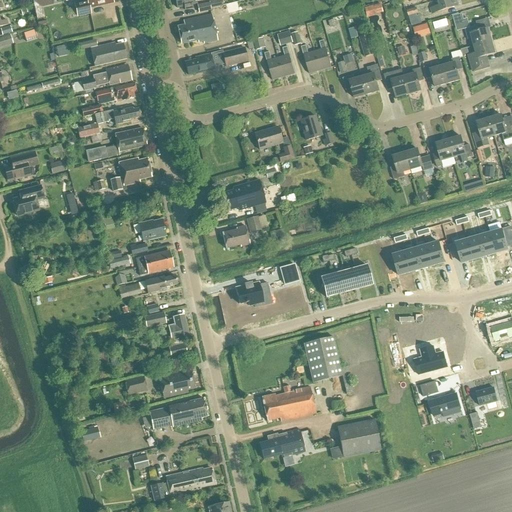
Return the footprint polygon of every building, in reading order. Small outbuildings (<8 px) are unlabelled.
[(43,0),(33,2),(37,20),(44,18),(41,8),(53,5),(51,0),(43,0)] [(86,0),(87,1),(74,4),(77,17),(90,15),(89,9),(97,7),(99,7),(101,7),(103,6),(112,3),(112,2),(112,0),(86,0)] [(201,0),(174,0),(177,8),(184,6),(185,11),(193,9),(192,6),(196,5),(195,5),(196,5),(196,1),(201,0)] [(211,9),(215,8),(223,6),(221,0),(219,0),(209,2),(209,3),(197,6),(199,14),(211,11),(211,9)] [(456,0),(442,0),(438,1),(440,6),(430,9),(432,15),(458,7),(456,0)] [(375,16),(373,7),(365,9),(368,18),(375,16)] [(417,8),(407,11),(411,27),(422,24),(420,16),(417,17),(416,15),(418,14),(417,8)] [(215,30),(212,16),(183,22),(184,27),(178,28),(181,45),(192,43),(196,43),(197,42),(198,42),(198,44),(203,42),(204,44),(218,41),(216,34),(218,34),(217,30),(215,30)] [(445,18),(431,23),(435,34),(449,28),(445,18)] [(412,27),(415,38),(430,33),(427,23),(412,27)] [(10,27),(1,29),(2,36),(12,33),(10,27)] [(472,39),(474,47),(491,42),(488,29),(478,32),(477,27),(465,30),(468,40),(472,39)] [(34,31),(24,34),(25,40),(36,37),(34,31)] [(349,32),(352,40),(358,39),(356,31),(349,32)] [(278,36),(282,47),(293,43),(290,32),(278,36)] [(292,34),(295,46),(301,44),(298,33),(292,34)] [(0,38),(0,48),(13,44),(10,36),(0,38)] [(369,36),(359,39),(364,58),(375,55),(369,36)] [(253,42),(256,51),(266,48),(263,39),(253,42)] [(95,40),(78,44),(79,51),(97,47),(95,40)] [(322,51),(315,53),(321,72),(332,68),(326,50),(327,50),(324,41),(319,43),(322,51)] [(486,57),(495,54),(491,42),(474,47),(476,54),(469,56),(473,73),(489,68),(486,57)] [(115,46),(114,44),(110,45),(90,50),(94,68),(126,60),(123,45),(115,46)] [(321,72),(315,53),(309,54),(306,46),(301,48),(304,56),(309,75),(321,72)] [(398,48),(400,56),(407,54),(405,47),(398,48)] [(285,57),(278,59),(284,78),(295,75),(290,56),(288,48),(283,49),(285,57)] [(226,67),(247,62),(244,49),(222,54),(226,67)] [(284,78),(278,59),(272,61),(270,53),(265,54),(267,63),(273,81),(284,78)] [(419,55),(421,63),(427,62),(425,53),(419,55)] [(214,70),(210,55),(195,59),(196,61),(185,63),(188,76),(199,73),(200,74),(214,70)] [(344,57),(346,65),(353,63),(351,55),(344,57)] [(450,65),(443,67),(447,85),(460,81),(457,71),(463,70),(459,58),(449,61),(450,65)] [(370,76),(362,79),(367,96),(379,92),(377,83),(382,81),(378,65),(367,68),(370,76)] [(447,85),(443,67),(435,69),(434,65),(423,68),(427,80),(432,79),(435,88),(447,85)] [(101,75),(98,76),(99,80),(101,87),(109,85),(109,87),(120,84),(132,82),(129,69),(125,69),(124,67),(106,71),(106,74),(101,75)] [(404,78),(409,95),(421,92),(418,82),(424,81),(421,69),(410,72),(411,76),(404,78)] [(354,99),(367,96),(362,79),(355,81),(353,76),(343,79),(346,91),(352,90),(354,99)] [(409,95),(404,78),(396,80),(395,76),(385,79),(388,91),(393,89),(396,99),(409,95)] [(81,83),(75,85),(77,94),(84,92),(84,93),(96,90),(96,88),(101,87),(99,80),(94,81),(93,79),(81,82),(81,83)] [(136,93),(134,84),(96,93),(98,101),(115,97),(116,103),(125,101),(126,102),(128,101),(129,100),(134,99),(133,94),(136,93)] [(101,106),(81,110),(83,117),(102,113),(101,106)] [(108,121),(114,120),(115,126),(129,123),(129,121),(140,118),(138,110),(133,111),(132,109),(113,114),(112,111),(95,115),(97,125),(109,123),(108,121)] [(502,116),(489,120),(494,137),(502,135),(505,147),(511,144),(511,131),(510,124),(505,126),(502,116)] [(318,129),(315,117),(300,121),(306,141),(322,137),(319,129),(318,129)] [(494,137),(489,120),(477,124),(480,133),(473,135),(477,149),(489,146),(487,139),(494,137)] [(99,135),(97,128),(90,130),(89,126),(77,129),(79,140),(99,135)] [(282,144),(277,128),(254,135),(259,151),(282,144)] [(146,147),(144,134),(143,130),(142,130),(115,136),(117,146),(105,149),(104,148),(86,152),(88,163),(107,159),(120,156),(120,153),(146,147)] [(325,147),(334,144),(331,134),(324,136),(326,140),(323,141),(325,147)] [(461,138),(448,141),(454,159),(466,155),(467,159),(473,157),(469,146),(464,147),(461,138)] [(454,159),(448,141),(436,145),(439,155),(433,156),(437,168),(443,166),(441,162),(454,159)] [(281,163),(294,159),(291,147),(283,149),(285,154),(278,156),(281,163)] [(309,147),(302,149),(304,156),(311,154),(309,147)] [(418,150),(405,154),(410,171),(423,168),(424,172),(433,169),(429,157),(421,160),(418,150)] [(37,165),(34,154),(11,160),(12,166),(4,168),(8,182),(29,177),(27,168),(37,165)] [(410,171),(405,154),(393,158),(396,167),(390,169),(394,181),(405,177),(404,173),(410,171)] [(118,164),(121,176),(121,178),(110,181),(113,193),(121,191),(121,188),(140,184),(139,181),(144,180),(152,178),(149,169),(147,160),(144,161),(138,162),(138,160),(118,164)] [(50,166),(52,175),(66,171),(63,161),(50,166)] [(485,178),(494,179),(495,169),(486,168),(485,178)] [(268,178),(276,176),(274,170),(266,172),(268,178)] [(103,181),(92,183),(94,192),(105,190),(103,181)] [(265,204),(259,181),(232,189),(233,191),(224,194),(229,212),(238,209),(239,212),(265,204)] [(473,184),(464,187),(466,194),(475,191),(473,184)] [(20,199),(13,201),(17,217),(38,211),(35,201),(44,199),(41,187),(29,190),(19,193),(20,199)] [(294,195),(281,199),(283,205),(296,201),(294,195)] [(105,228),(117,225),(115,217),(103,219),(105,228)] [(246,220),(250,234),(261,231),(257,217),(246,220)] [(149,223),(144,224),(139,225),(143,243),(166,237),(162,221),(149,224),(149,223)] [(240,248),(250,246),(245,227),(236,229),(237,231),(222,234),(226,250),(240,246),(240,248)] [(275,232),(276,238),(284,237),(283,230),(275,232)] [(491,234),(497,254),(508,251),(502,231),(491,234)] [(485,258),(497,254),(491,234),(479,237),(485,258)] [(479,237),(468,241),(474,261),(485,258),(479,237)] [(462,264),(474,261),(468,241),(456,244),(462,264)] [(445,263),(439,243),(428,246),(433,267),(445,263)] [(136,245),(130,246),(132,256),(148,252),(146,245),(136,247),(136,245)] [(422,270),(433,267),(428,246),(416,250),(422,270)] [(411,273),(422,270),(416,250),(405,253),(411,273)] [(119,251),(108,254),(110,261),(121,258),(119,251)] [(136,260),(138,268),(171,260),(169,252),(136,260)] [(399,276),(411,273),(405,253),(393,256),(399,276)] [(114,261),(116,267),(130,264),(128,258),(114,261)] [(171,260),(138,268),(140,277),(173,269),(171,260)] [(294,265),(280,269),(285,285),(299,281),(294,265)] [(367,266),(355,269),(361,290),(373,286),(367,266)] [(355,269),(344,272),(349,293),(361,290),(355,269)] [(344,272),(332,275),(337,296),(349,293),(344,272)] [(332,275),(320,279),(326,299),(337,296),(332,275)] [(144,282),(148,295),(166,290),(166,288),(177,285),(175,277),(164,280),(163,278),(144,282)] [(125,278),(115,280),(117,287),(127,284),(125,278)] [(245,287),(236,289),(239,305),(245,303),(245,304),(248,303),(249,307),(254,305),(255,308),(264,306),(262,296),(269,295),(267,284),(259,286),(259,284),(251,286),(251,284),(244,285),(245,287)] [(148,315),(159,312),(157,305),(147,308),(148,315)] [(147,329),(166,324),(164,313),(144,318),(147,329)] [(173,319),(175,326),(168,327),(172,343),(178,341),(178,342),(189,340),(184,316),(173,319)] [(511,322),(491,329),(495,343),(511,338),(511,322)] [(346,395),(354,393),(348,368),(341,369),(333,338),(303,345),(313,384),(342,377),(346,395)] [(185,344),(169,348),(171,360),(187,356),(185,344)] [(422,359),(415,361),(419,376),(448,368),(444,353),(436,355),(434,347),(420,351),(422,359)] [(194,389),(191,373),(183,375),(182,374),(159,379),(164,398),(187,393),(186,391),(194,389)] [(146,391),(144,380),(143,378),(125,383),(128,395),(146,391)] [(426,385),(421,387),(424,398),(429,396),(426,385)] [(289,387),(283,388),(285,395),(275,397),(274,395),(262,398),(261,398),(267,422),(280,419),(280,423),(316,414),(310,387),(290,392),(289,387)] [(494,389),(476,393),(480,407),(498,402),(494,389)] [(457,395),(429,402),(434,417),(443,414),(444,418),(455,415),(454,411),(461,409),(457,395)] [(201,419),(208,417),(204,400),(168,408),(168,409),(143,415),(144,421),(150,419),(153,431),(172,427),(172,428),(201,422),(201,419)] [(333,411),(345,408),(343,401),(332,404),(333,411)] [(343,460),(381,452),(375,420),(337,428),(343,460)] [(100,438),(98,428),(86,431),(89,441),(100,438)] [(305,453),(302,443),(299,431),(277,436),(277,435),(267,438),(268,442),(259,445),(263,460),(281,455),(282,459),(305,453)] [(146,456),(132,459),(135,471),(149,468),(146,456)] [(167,484),(162,485),(162,484),(150,487),(154,502),(165,499),(201,491),(200,488),(215,485),(211,469),(197,473),(196,471),(166,478),(167,484)]
